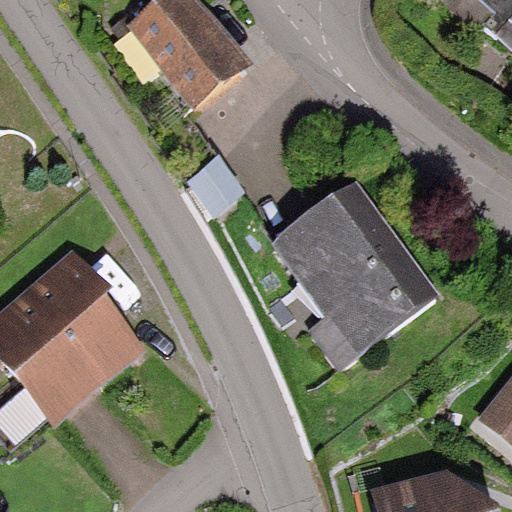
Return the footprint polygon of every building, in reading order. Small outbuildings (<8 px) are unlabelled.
[(185,0),(177,0),(121,37),(180,128),(242,88),(185,0)] [(511,0),(451,0),(511,59),(511,0)] [(346,197),(259,259),(339,370),(426,308),(346,197)] [(0,319),(0,383),(48,441),(140,365),(60,270),(0,319)] [(511,381),(478,426),(511,451),(511,381)] [(378,500),(380,511),(494,511),(448,483),(378,500)]
